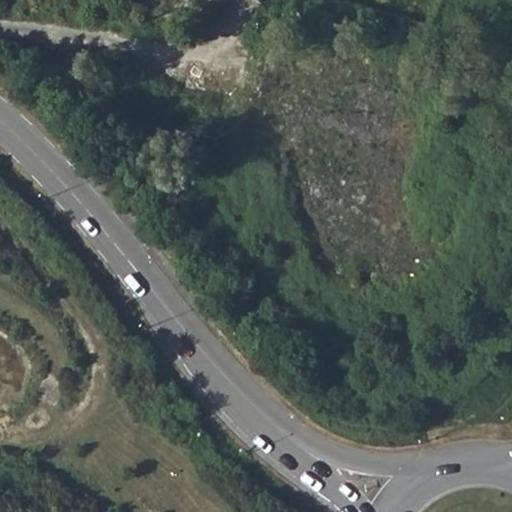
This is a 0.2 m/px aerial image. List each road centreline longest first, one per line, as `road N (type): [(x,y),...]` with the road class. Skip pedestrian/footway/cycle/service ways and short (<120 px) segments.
road 1 (tertiary): [(0,121),(52,169),(225,378),(298,448),(393,499)]
road 2 (unclassified): [(0,28),(117,42),(201,63)]
road 3 (unclassified): [(201,63),(307,118),(344,152)]
road 4 (tertiary): [(511,466),(453,463),(393,499)]
